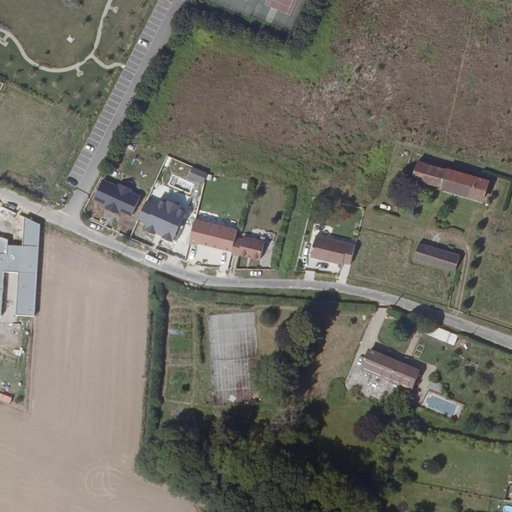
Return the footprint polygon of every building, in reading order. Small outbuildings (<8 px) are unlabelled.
[(414,176),(418,177),(488,198),(491,181),(418,159),(414,176)] [(345,259),(352,261),(356,242),(317,233),(312,254),(344,262),(345,259)] [(235,238),(232,255),(239,257),(240,256),(257,260),(262,242),(243,238),(242,240),(235,238)] [(415,255),(456,268),(460,252),(420,240),(415,255)] [(459,337),(434,328),(432,330),(427,328),(424,335),(455,348),(459,337)] [(432,381),(377,357),(361,350),(354,365),(426,396),(432,381)]
